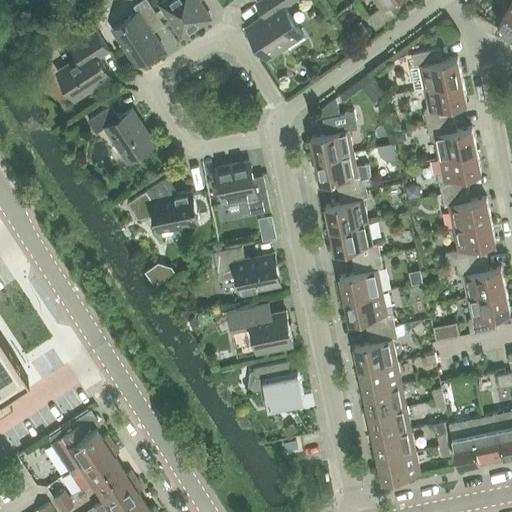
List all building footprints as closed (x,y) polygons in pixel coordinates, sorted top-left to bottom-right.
[(113,28),(137,64),(163,47),(152,32),(164,24),(148,0),(142,0),(135,5),(139,11),(113,28)] [(166,0),(162,3),(183,35),(210,17),(199,0),(166,0)] [(248,27),(268,57),(287,44),(290,49),(306,38),(284,5),(292,0),(260,0),(258,2),(267,15),(248,27)] [(378,0),(382,5),(368,16),(376,28),(397,13),(390,4),(394,0),(378,0)] [(511,36),(511,1),(500,24),(502,25),(501,28),(501,31),(511,36)] [(362,22),(350,30),(361,44),(372,36),(362,22)] [(13,25),(5,31),(11,40),(20,34),(13,25)] [(58,72),(75,98),(111,74),(99,57),(110,50),(97,30),(72,46),(79,57),(58,72)] [(410,67),(415,89),(425,87),(463,79),(458,56),(443,59),(441,47),(413,53),(416,66),(410,67)] [(428,123),(455,117),(453,105),(468,102),(463,79),(425,87),(430,109),(425,110),(428,123)] [(337,97),(322,108),(324,117),(340,113),(337,97)] [(112,104),(89,119),(97,132),(107,125),(130,160),(155,144),(132,108),(120,116),(112,104)] [(317,159),(354,151),(350,129),(359,127),(355,110),(340,113),(324,117),(327,132),(312,136),(317,159)] [(455,117),(428,123),(430,136),(435,135),(440,157),(477,149),(473,126),(458,129),(455,117)] [(399,120),(391,121),(393,130),(401,129),(399,120)] [(404,129),(395,131),(397,141),(403,139),(406,135),(404,129)] [(438,173),(442,193),(470,187),(467,175),(482,172),(477,149),(440,157),(443,172),(438,173)] [(339,190),(367,185),(374,183),(369,163),(357,165),(354,151),(317,159),(321,181),(336,178),(339,190)] [(218,167),(225,202),(247,198),(250,213),(272,209),(267,183),(254,186),(249,160),(218,167)] [(171,194),(162,179),(128,201),(138,218),(156,215),(159,230),(199,222),(192,190),(171,194)] [(414,184),(407,186),(409,196),(420,194),(418,188),(414,184)] [(367,185),(339,190),(341,202),(326,205),(331,228),(369,221),(364,198),(369,197),(367,185)] [(454,227),(492,219),(487,196),(472,199),(470,187),(442,193),(445,205),(450,204),(454,227)] [(449,264),(457,263),(484,257),(482,245),(497,242),(492,219),(454,227),(459,249),(446,251),(449,264)] [(353,260),(381,254),(378,242),(373,243),(369,221),(331,228),(336,251),(351,248),(353,260)] [(276,228),(262,231),(264,238),(277,235),(276,228)] [(243,244),(215,250),(220,278),(235,275),(234,270),(238,269),(242,290),(281,282),(275,253),(246,258),(243,244)] [(381,254),(353,260),(356,272),(341,275),(346,298),(383,290),(379,268),(384,267),(381,254)] [(469,296),(507,289),(502,266),(487,269),(484,257),(457,263),(459,275),(464,274),(469,296)] [(146,270),(156,284),(175,270),(172,266),(158,261),(146,270)] [(507,289),(469,296),(474,319),(469,320),(471,333),(499,327),(496,315),(511,312),(507,289)] [(368,330),(395,324),(393,311),(388,312),(383,290),(346,298),(350,321),(365,318),(368,330)] [(257,303),(229,309),(233,330),(252,326),(257,351),(294,344),(287,310),(260,316),(257,303)] [(195,317),(186,323),(190,330),(199,324),(195,317)] [(395,324),(368,330),(370,342),(355,345),(360,368),(398,360),(393,338),(398,337),(398,335),(396,325),(395,324)] [(403,324),(396,325),(398,335),(405,334),(403,324)] [(442,325),(434,326),(436,340),(444,338),(442,325)] [(0,405),(11,398),(6,391),(28,377),(0,333),(0,405)] [(438,363),(435,352),(427,354),(429,365),(438,363)] [(252,369),(250,388),(262,390),(264,402),(269,401),(269,404),(305,396),(299,369),(291,370),(289,359),(255,366),(255,369),(252,369)] [(398,360),(360,368),(365,390),(402,382),(398,360)] [(511,371),(509,372),(498,374),(500,387),(511,384),(511,371)] [(369,412),(407,405),(402,382),(365,390),(369,412)] [(436,399),(445,397),(442,386),(434,388),(436,399)] [(445,397),(436,399),(438,409),(447,407),(445,397)] [(407,405),(369,412),(374,435),(412,427),(407,405)] [(511,453),(511,409),(484,415),(492,457),(511,453)] [(459,464),(492,457),(484,415),(450,422),(459,464)] [(72,468),(80,463),(113,441),(107,432),(102,435),(96,426),(87,431),(80,422),(54,440),(72,468)] [(412,427),(374,435),(379,457),(416,449),(412,427)] [(440,444),(449,442),(447,432),(438,434),(440,444)] [(80,463),(72,468),(84,486),(92,481),(120,463),(114,454),(119,451),(113,441),(80,463)] [(449,442),(440,444),(442,455),(451,453),(449,442)] [(421,472),(416,449),(379,457),(384,480),(421,472)] [(120,463),(92,481),(104,499),(137,478),(131,468),(126,472),(120,463)] [(137,478),(104,499),(96,504),(101,511),(123,511),(143,499),(138,490),(143,487),(137,478)] [(58,504),(69,497),(64,489),(53,496),(58,504)] [(69,497),(58,504),(63,511),(74,504),(69,497)] [(159,511),(154,504),(149,508),(143,499),(123,511),(159,511)] [(49,501),(38,508),(40,511),(48,511),(54,509),(49,501)]
